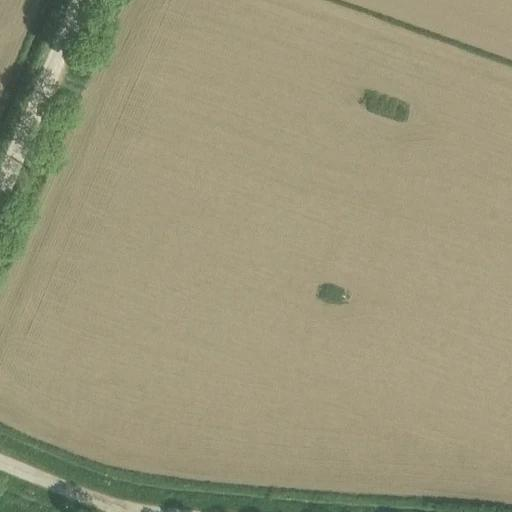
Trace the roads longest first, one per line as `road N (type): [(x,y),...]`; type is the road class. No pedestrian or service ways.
road 1 (unclassified): [(0,192),(81,0)]
road 2 (unclassified): [(164,511),(0,458)]
